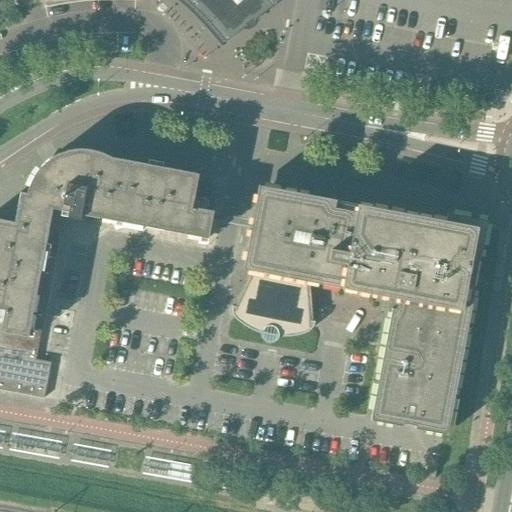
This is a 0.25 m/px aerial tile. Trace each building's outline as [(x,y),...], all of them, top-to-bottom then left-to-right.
[(195,0),(197,1),(214,19),(224,30),(230,37),(231,38),(232,38),(243,29),(244,29),(244,28),(245,28),(247,26),(248,26),(250,25),(252,24),(253,22),(254,21),(269,9),(276,4),(276,3),(274,0),(195,0)] [(273,193),(271,194),(272,201),(259,204),(260,201),(255,201),(254,208),(254,211),(253,211),(252,218),(253,218),(252,220),(213,212),(215,204),(193,200),(199,174),(112,158),(103,154),(99,152),(96,151),(93,151),(88,150),(84,150),(81,149),(77,150),(73,150),(69,151),(65,152),(62,153),(58,155),(54,157),(51,159),(46,162),(42,166),(38,170),(35,174),(32,179),(30,184),(28,189),(27,194),(21,192),(15,222),(0,219),(0,389),(45,398),(52,363),(36,360),(59,237),(59,235),(58,233),(57,232),(55,230),(54,230),(49,229),(54,203),(69,206),(67,217),(80,220),(81,215),(208,239),(212,221),(250,228),(250,231),(249,237),(248,237),(247,244),(248,245),(247,248),(245,255),(249,256),(250,253),(259,258),(236,307),(233,306),(232,309),(231,311),(231,313),(232,316),(234,319),(239,323),(249,329),(260,333),(262,340),(268,344),(274,342),(278,337),(292,337),(300,336),(305,334),(308,333),(311,331),(313,328),(314,327),(314,324),(314,321),(311,321),(308,281),(316,280),(317,284),(342,289),(358,205),(333,200),(329,218),(316,209),(319,204),(318,201),(316,199),(314,197),(311,195),(309,193),(307,192),(304,191),(301,190),(298,189),(296,188),(293,188),(290,188),(287,188),(284,189),(281,189),(278,190),(276,191),(273,193)] [(214,183),(203,181),(201,191),(212,193),(214,183)] [(374,419),(443,432),(471,285),(467,284),(474,246),(475,247),(478,231),(477,231),(477,227),(470,226),(471,220),(388,204),(386,210),(358,205),(342,289),(387,297),(385,308),(395,310),(374,419)] [(437,465),(428,463),(425,478),(434,479),(437,465)]
